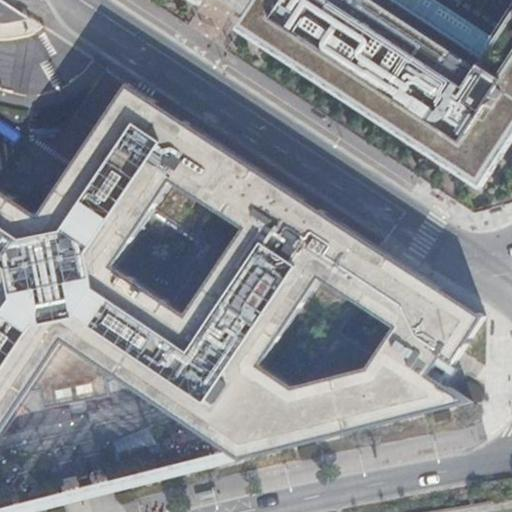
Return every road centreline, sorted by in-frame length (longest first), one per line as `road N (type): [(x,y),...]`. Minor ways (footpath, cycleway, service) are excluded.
road 1 (unclassified): [(80,0),(502,269)]
road 2 (tertiary): [(483,464),(264,511)]
